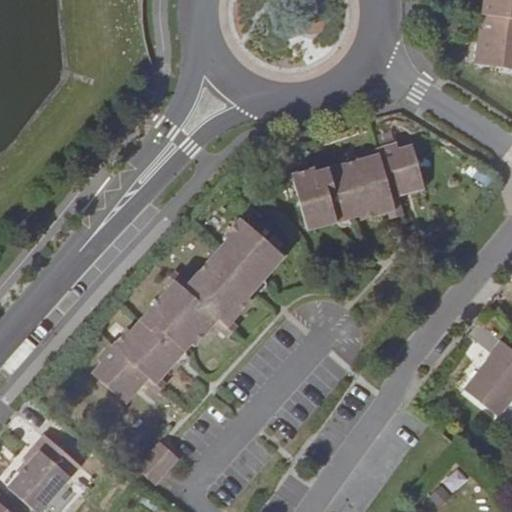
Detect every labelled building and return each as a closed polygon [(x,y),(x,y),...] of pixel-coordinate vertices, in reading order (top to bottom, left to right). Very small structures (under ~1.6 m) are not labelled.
[(511,67),(511,0),(483,0),(475,62),(511,67)] [(329,191),(341,187),(349,218),(360,215),(361,219),(389,212),(391,218),(403,214),(398,194),(405,192),(404,186),(423,180),(413,143),(399,147),(397,141),(366,150),(368,156),(316,171),(314,166),(292,172),(308,229),(337,221),(329,191)] [(404,186),(405,192),(425,187),(423,180),(404,186)] [(349,218),(341,187),(329,191),(337,221),(349,218)] [(137,384),(142,389),(147,383),(159,394),(167,385),(161,380),(176,363),(152,342),(160,332),(185,353),(192,345),(195,347),(215,325),(228,337),(236,327),(232,323),(252,300),(249,297),(254,291),(230,269),(239,259),(263,280),(285,255),(241,217),(227,233),(230,235),(190,281),(175,268),(166,279),(172,284),(132,329),(129,327),(113,345),(111,343),(97,359),(102,363),(93,373),(123,400),(137,384)] [(263,280),(239,259),(230,269),(254,291),(263,280)] [(185,353),(160,332),(152,342),(176,363),(185,353)] [(503,412),(511,401),(511,351),(499,341),(489,353),(493,356),(465,391),(499,417),(503,412)] [(128,404),(142,389),(137,384),(123,400),(128,404)] [(9,489),(36,511),(40,511),(80,466),(45,435),(25,459),(30,464),(9,489)] [(160,442),(138,467),(156,484),(179,459),(160,442)] [(12,511),(0,501),(0,511),(12,511)]
